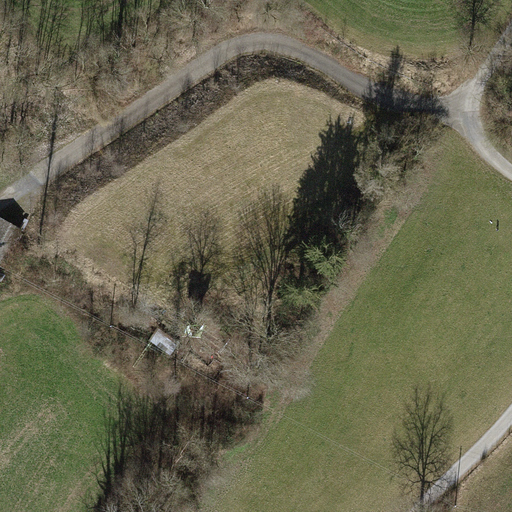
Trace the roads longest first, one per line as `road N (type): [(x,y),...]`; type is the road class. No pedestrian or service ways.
road 1 (track): [(0,196),(210,55),(248,40),(307,48),(366,83),(434,107),(466,107)]
road 2 (track): [(511,40),(466,107),(471,139),(511,170)]
road 3 (track): [(511,415),(415,511)]
